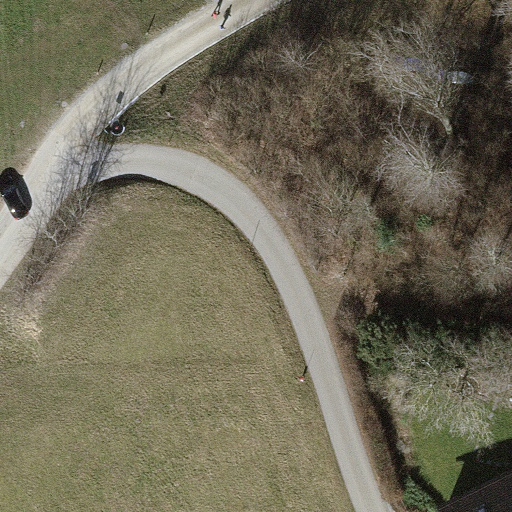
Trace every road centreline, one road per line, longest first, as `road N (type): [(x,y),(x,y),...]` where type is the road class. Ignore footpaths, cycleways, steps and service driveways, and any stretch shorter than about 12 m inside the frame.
road 1 (unclassified): [(53,175),(124,158),(185,165),(234,192),(274,238),(377,511)]
road 2 (track): [(249,0),(105,99),(53,175)]
